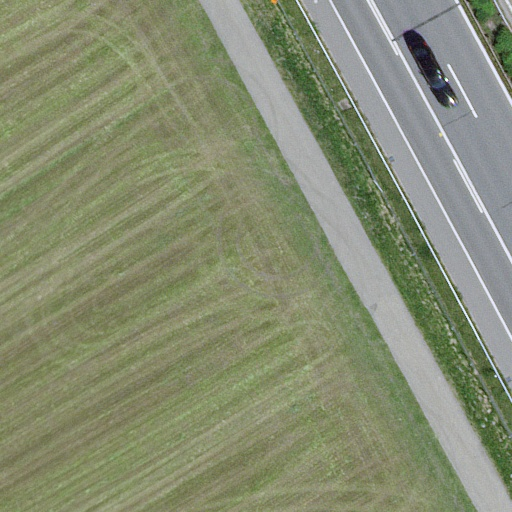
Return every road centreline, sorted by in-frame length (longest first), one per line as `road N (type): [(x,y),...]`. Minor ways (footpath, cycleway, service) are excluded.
road 1 (track): [(218,0),(508,511)]
road 2 (motorway): [(340,0),(351,19),(478,129)]
road 3 (motorway): [(409,0),(478,129)]
